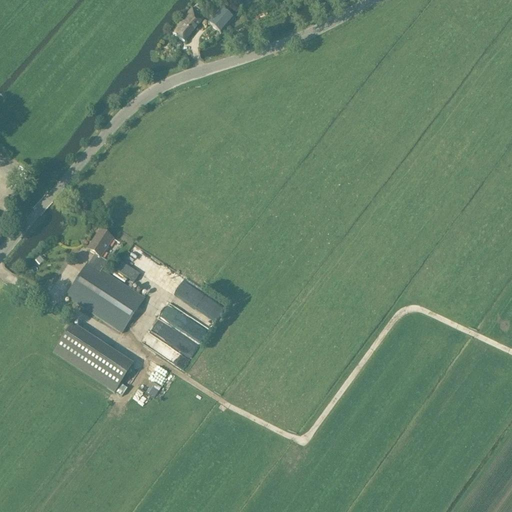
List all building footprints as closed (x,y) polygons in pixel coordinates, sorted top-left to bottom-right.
[(180,22),(171,33),(184,43),(204,18),(192,9),(180,22)] [(220,35),(234,20),(221,9),(208,24),(220,35)] [(89,264),(101,272),(107,263),(100,259),(112,240),(100,232),(87,251),(94,255),(89,264)] [(101,272),(89,264),(88,263),(66,298),(122,334),(144,300),(101,272)] [(121,264),(116,272),(133,283),(139,275),(121,264)] [(214,323),(224,310),(185,283),(176,297),(214,323)] [(181,316),(174,329),(158,320),(150,333),(193,357),(199,344),(200,345),(208,331),(181,316)] [(71,327),(54,354),(115,393),(119,386),(132,367),(131,367),(130,369),(70,329),(72,327),(71,327)] [(168,348),(157,340),(152,346),(168,358),(174,352),(168,348)] [(167,380),(170,375),(159,370),(156,375),(167,380)] [(153,384),(146,394),(154,399),(160,389),(153,384)] [(119,386),(115,393),(121,398),(126,390),(119,386)]
